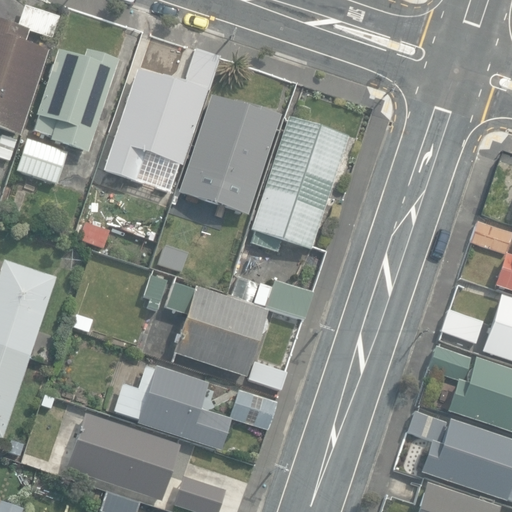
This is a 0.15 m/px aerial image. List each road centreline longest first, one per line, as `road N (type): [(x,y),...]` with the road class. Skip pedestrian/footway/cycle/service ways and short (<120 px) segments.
road 1 (residential): [(458,65),(308,511)]
road 2 (residential): [(458,65),(266,0)]
